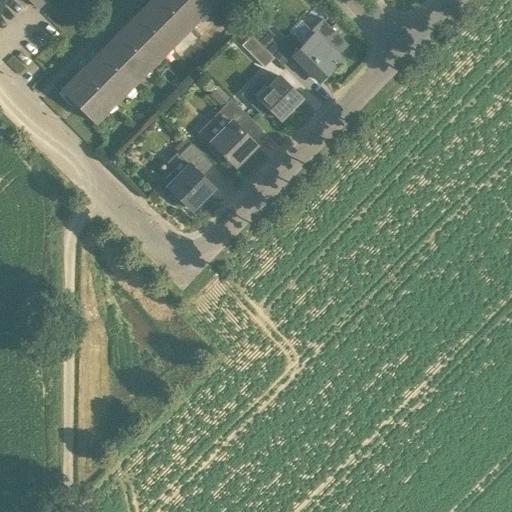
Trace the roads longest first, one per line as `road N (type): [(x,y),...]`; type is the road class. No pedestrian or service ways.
road 1 (unclassified): [(67,511),(67,258),(74,224),(98,189)]
road 2 (residential): [(177,256),(203,245),(393,39)]
road 3 (residential): [(98,189),(0,85)]
